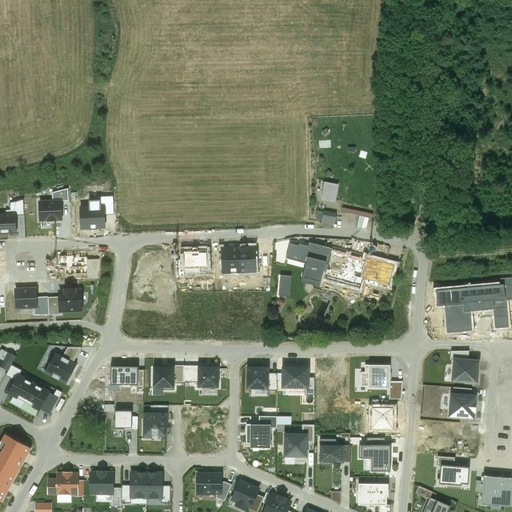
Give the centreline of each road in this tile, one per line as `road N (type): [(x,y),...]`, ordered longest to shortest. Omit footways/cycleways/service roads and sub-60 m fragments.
road 1 (residential): [(126,242),(276,233),(406,244)]
road 2 (track): [(437,0),(421,224),(406,244)]
road 3 (residential): [(233,351),(415,351)]
road 4 (residential): [(178,460),(228,460),(341,511)]
road 5 (residential): [(401,511),(415,351)]
road 6 (residential): [(42,459),(178,460)]
road 7 (residential): [(178,460),(230,419),(233,351)]
road 8 (residential): [(496,346),(488,449),(495,458),(511,453)]
road 9 (residential): [(107,345),(233,351)]
road 10 (residential): [(415,351),(423,248),(406,244)]
